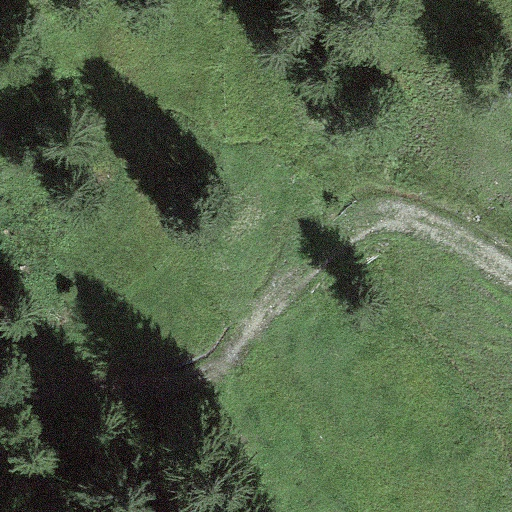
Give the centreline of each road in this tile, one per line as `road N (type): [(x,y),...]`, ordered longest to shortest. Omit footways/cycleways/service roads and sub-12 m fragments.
road 1 (track): [(0,407),(56,398),(357,238)]
road 2 (track): [(511,305),(357,238)]
